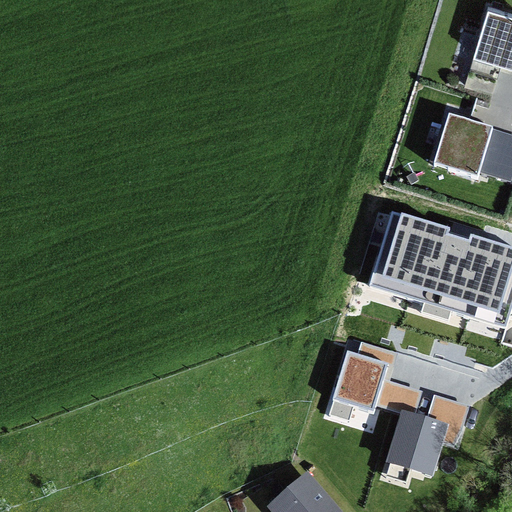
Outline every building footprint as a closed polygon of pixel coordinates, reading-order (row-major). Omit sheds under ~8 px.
[(511,12),(488,5),(473,54),(501,63),(511,65),(511,12)] [(487,65),(480,89),(492,93),(500,68),(487,65)] [(449,117),(448,120),(440,144),(440,146),(453,151),(447,171),(477,180),(479,174),(480,171),(509,180),(511,170),(511,168),(484,159),(492,130),(478,125),(449,117)] [(511,180),(511,135),(492,130),(484,159),(511,168),(511,170),(509,180),(480,171),(479,174),(511,184),(511,180)] [(511,313),(511,310),(511,252),(470,240),(469,245),(451,240),(448,239),(449,233),(392,216),(375,272),(377,272),(371,288),(407,299),(407,301),(425,306),(426,302),(451,309),(450,314),(468,319),(473,302),(511,313)] [(361,343),(357,357),(347,354),(332,402),(373,414),(388,366),(381,364),(373,362),(378,348),(361,343)] [(454,447),(461,433),(431,424),(404,416),(390,463),(430,476),(440,443),(454,447)] [(274,508),(277,511),(333,511),(306,480),(274,508)]
